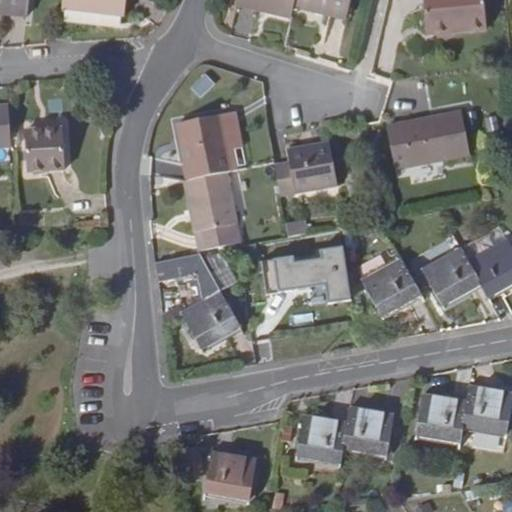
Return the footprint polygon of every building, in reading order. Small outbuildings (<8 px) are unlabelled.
[(27,0),(0,0),(0,13),(26,16),(27,0)] [(63,0),(62,8),(125,15),(126,0),(63,0)] [(260,12),(292,20),(294,10),(296,0),(238,0),(236,7),(260,12)] [(351,0),(296,0),(294,10),(346,22),(351,0)] [(423,0),(427,27),(467,24),(468,32),(487,30),(484,0),(423,0)] [(427,35),(468,32),(467,24),(427,27),(427,35)] [(0,151),(13,151),(10,109),(0,110),(0,151)] [(433,124),(400,130),(407,167),(468,155),(460,112),(432,118),(433,124)] [(216,117),(228,174),(233,173),(230,158),(240,156),(231,114),(216,117)] [(173,126),(185,183),(220,176),(228,174),(216,117),(173,126)] [(399,125),(400,130),(433,124),(432,118),(399,125)] [(63,129),(25,132),(29,172),(65,170),(63,129)] [(276,168),(282,197),(338,186),(329,144),(289,152),(292,165),(276,168)] [(185,183),(179,184),(190,234),(230,225),(220,176),(185,183)] [(304,223),(287,226),(289,238),(306,235),(304,223)] [(511,253),(505,242),(467,263),(479,285),(486,297),(511,283),(511,253)] [(325,305),(352,301),(343,248),(317,253),(318,256),(263,265),(268,297),(322,289),(325,305)] [(467,263),(460,251),(422,271),(441,305),(479,285),(467,263)] [(155,264),(158,284),(176,282),(181,312),(182,315),(221,294),(220,292),(209,299),(204,255),(155,264)] [(381,317),(420,295),(400,260),(361,282),(381,317)] [(221,294),(182,315),(201,348),(240,328),(221,294)] [(466,403),(461,427),(505,434),(511,400),(511,395),(468,388),(466,403)] [(461,427),(466,403),(423,396),(416,434),(459,442),(461,427)] [(347,425),(343,448),(387,455),(393,415),(349,409),(347,425)] [(343,448),(347,425),(302,417),(296,456),(340,463),(343,448)] [(256,460),(212,452),(205,491),(249,499),(256,460)] [(275,491),(272,510),(280,511),(283,491),(275,491)]
